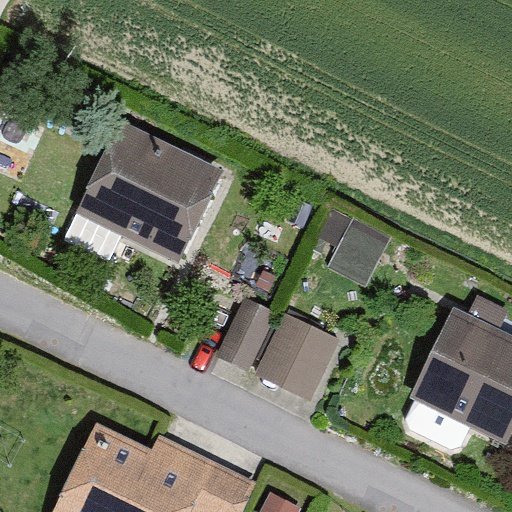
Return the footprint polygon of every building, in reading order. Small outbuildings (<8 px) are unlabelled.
[(119,118),(76,207),(177,255),(219,165),(119,118)] [(373,278),(392,230),(328,206),(310,255),(373,278)] [(221,357),(249,369),(276,310),(249,297),(221,357)] [(511,424),(511,331),(452,303),(409,392),(506,438),(511,424)] [(311,401),(342,337),(281,309),(251,373),(311,401)] [(150,442),(95,415),(47,511),(238,511),(255,479),(155,431),(150,442)]
